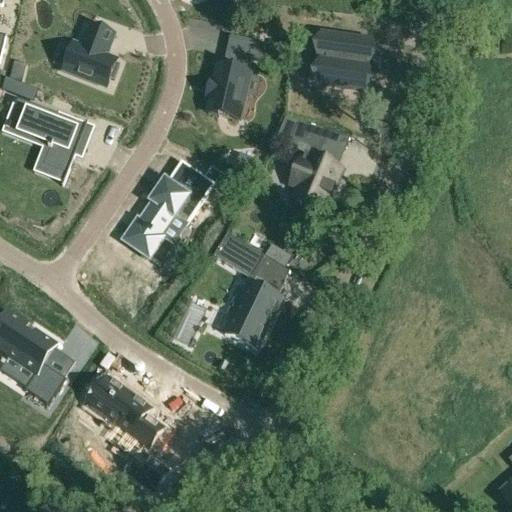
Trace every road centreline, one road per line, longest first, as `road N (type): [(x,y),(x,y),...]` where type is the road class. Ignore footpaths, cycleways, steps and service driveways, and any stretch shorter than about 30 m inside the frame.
road 1 (residential): [(426,0),(419,75),(394,174),(277,429)]
road 2 (residential): [(157,0),(178,61),(167,111),(54,284)]
road 3 (residential): [(277,429),(161,374),(54,284)]
